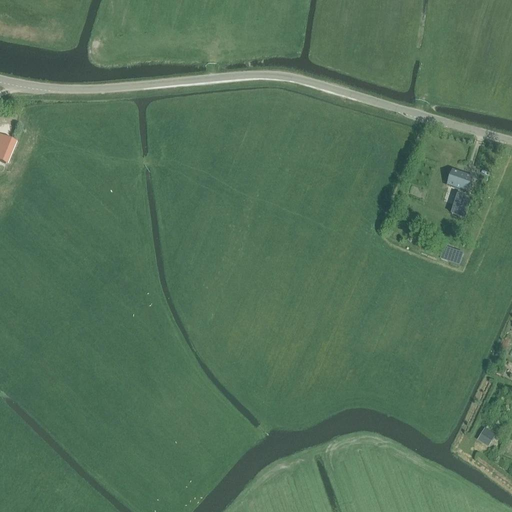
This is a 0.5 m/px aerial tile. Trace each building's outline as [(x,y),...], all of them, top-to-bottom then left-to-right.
[(0,160),(0,162),(5,165),(15,142),(9,139),(4,150),(0,148),(0,155),(2,157),(0,160)] [(458,196),(465,198),(466,193),(467,193),(472,177),(451,170),(446,186),(459,190),(458,196)] [(458,196),(457,196),(451,215),(466,220),(472,200),(465,198),(458,196)] [(452,249),(448,261),(459,265),(463,253),(452,249)] [(481,435),(492,442),(495,436),(485,429),(481,435)]
